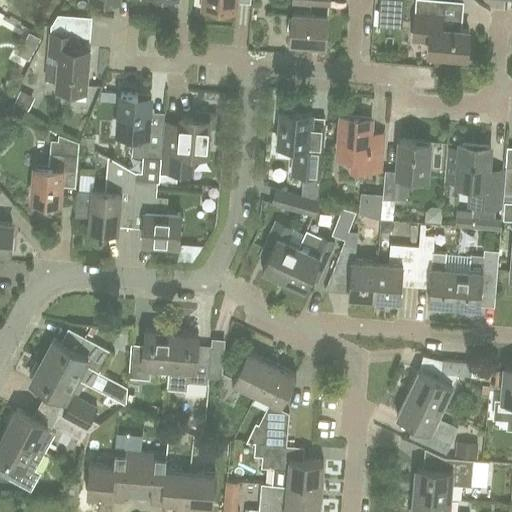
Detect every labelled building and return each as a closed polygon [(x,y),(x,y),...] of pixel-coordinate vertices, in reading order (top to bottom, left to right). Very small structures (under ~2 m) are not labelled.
[(0,0),(0,7),(25,22),(32,9),(18,0),(0,0)] [(199,0),(199,5),(235,8),(235,0),(199,0)] [(292,11),(290,43),(291,43),(291,47),(308,48),(308,44),(325,45),(328,10),(328,0),(290,0),(291,1),(310,3),(309,12),(292,11)] [(380,0),(378,24),(401,26),(401,0),(380,0)] [(441,0),(415,0),(413,28),(412,41),(430,43),(429,55),(441,56),(466,57),(468,31),(461,30),(441,29),(443,0),(441,0)] [(441,29),(461,30),(463,2),(443,0),(441,29)] [(50,27),(46,78),(56,79),(55,86),(87,88),(87,85),(89,48),(92,16),(58,13),(52,23),(50,27)] [(43,36),(29,28),(16,51),(32,59),(43,36)] [(35,95),(21,88),(14,103),(27,109),(35,95)] [(135,179),(159,181),(162,140),(165,114),(149,112),(150,97),(138,96),(138,95),(121,93),(117,134),(133,135),(131,156),(142,157),(141,172),(136,171),(135,179)] [(303,174),(321,176),(324,145),(325,124),(311,123),(312,114),(312,113),(281,110),(279,130),(278,144),(294,145),(293,162),(300,163),(299,174),(303,174)] [(168,117),(167,140),(164,170),(191,172),(193,152),(206,153),(208,128),(215,128),(216,115),(195,114),(194,120),(168,117)] [(325,124),(326,115),(312,114),(311,123),(325,124)] [(383,158),(382,158),(384,133),(371,132),(372,117),(341,115),(339,146),(338,154),(351,156),(349,169),(382,172),(383,158)] [(78,156),(78,155),(79,141),(59,132),(58,140),(51,139),(49,154),(50,154),(49,167),(35,166),(32,200),(60,202),(61,184),(63,170),(76,171),(78,156)] [(383,192),(382,198),(395,199),(405,200),(407,200),(409,174),(428,176),(431,141),(400,138),(397,170),(385,169),(383,192)] [(448,146),(444,181),(457,182),(457,184),(472,185),(470,205),(480,206),(493,207),(498,208),(501,170),(489,169),(491,146),(460,144),(460,147),(448,146)] [(133,212),(135,179),(136,171),(109,158),(106,191),(93,190),(93,192),(77,190),(75,214),(91,216),(90,228),(106,229),(117,230),(117,224),(118,211),(133,212)] [(511,200),(511,165),(505,165),(503,200),(511,200)] [(75,185),(76,171),(63,170),(61,184),(75,185)] [(319,201),(321,176),(303,174),(301,195),(319,201)] [(180,243),(182,210),(168,209),(169,194),(158,193),(159,181),(135,179),(133,212),(145,214),(144,226),(142,240),(154,241),(180,243)] [(271,202),(287,206),(313,214),(319,201),(301,195),(291,192),(275,188),(271,202)] [(383,192),(360,190),(359,212),(380,219),(382,198),(383,192)] [(395,199),(382,198),(380,219),(393,219),(395,199)] [(511,200),(503,200),(501,217),(511,218),(511,200)] [(442,215),(442,206),(431,205),(425,210),(424,222),(426,222),(441,223),(442,215)] [(356,211),(342,207),(331,234),(345,239),(349,227),(356,211)] [(455,209),(455,224),(461,224),(501,227),(501,217),(473,215),(474,211),(455,209)] [(118,211),(117,224),(144,226),(145,214),(133,212),(118,211)] [(267,254),(261,267),(283,278),(305,230),(277,217),(270,234),(264,247),(261,251),(267,254)] [(434,234),(425,234),(426,222),(424,222),(422,222),(421,221),(419,246),(415,284),(429,285),(428,302),(430,303),(429,306),(431,309),(444,310),(446,308),(446,304),(454,305),(459,253),(433,251),(434,234)] [(0,253),(8,254),(11,224),(0,222),(0,253)] [(374,298),(377,262),(355,260),(358,228),(349,227),(345,239),(332,270),(350,272),(349,291),(348,296),(374,298)] [(305,230),(283,278),(304,288),(310,275),(317,278),(325,260),(331,249),(335,240),(320,233),(320,234),(307,228),(305,230)] [(202,245),(180,243),(179,259),(193,260),(202,245)] [(415,284),(419,246),(390,244),(388,263),(377,262),(374,298),(400,300),(401,283),(415,284)] [(497,268),(498,257),(499,250),(483,249),(483,255),(459,253),(454,305),(461,305),(461,309),(463,311),(475,312),(477,311),(477,307),(479,307),(481,284),(496,285),(497,268)] [(350,272),(332,270),(326,289),(349,291),(350,272)] [(496,285),(481,284),(479,307),(494,308),(494,300),(496,285)] [(76,350),(84,336),(68,328),(61,341),(76,350)] [(172,332),(145,330),(144,343),(143,351),(130,350),(128,377),(149,379),(150,366),(168,367),(169,367),(172,332)] [(208,384),(208,378),(210,351),(197,350),(197,343),(198,334),(172,332),(169,367),(168,367),(167,389),(187,390),(188,382),(208,384)] [(53,337),(42,359),(78,379),(92,386),(99,373),(111,351),(84,336),(76,350),(61,341),(53,337)] [(211,337),(211,344),(210,351),(224,352),(225,338),(211,337)] [(144,343),(130,342),(130,350),(143,351),(144,343)] [(211,344),(197,343),(197,350),(210,351),(211,344)] [(257,394),(272,363),(246,350),(233,378),(222,373),(224,352),(210,351),(208,378),(222,379),(220,399),(234,406),(242,387),(257,394)] [(423,354),(419,369),(453,386),(456,375),(441,373),(442,359),(423,354)] [(35,362),(28,375),(32,377),(30,381),(46,390),(67,401),(71,393),(78,379),(42,359),(39,364),(35,362)] [(471,376),(472,362),(442,359),(441,373),(456,375),(471,376)] [(472,362),(471,376),(489,381),(491,364),(472,362)] [(296,374),(272,363),(257,394),(271,401),(260,424),(256,423),(247,441),(255,441),(255,444),(262,444),(286,446),(289,413),(279,409),(296,374)] [(402,383),(408,366),(399,363),(393,380),(402,383)] [(511,365),(504,365),(501,401),(511,402),(511,406),(510,429),(511,429),(511,365)] [(407,393),(441,409),(453,386),(419,369),(407,393)] [(99,373),(92,386),(126,405),(127,386),(99,373)] [(67,401),(46,390),(31,416),(52,428),(53,425),(59,415),(67,401)] [(67,401),(59,415),(74,423),(89,431),(90,431),(100,424),(90,418),(97,407),(71,393),(67,401)] [(438,417),(441,409),(407,393),(396,417),(414,425),(424,430),(419,441),(446,453),(459,426),(438,417)] [(16,408),(4,430),(44,452),(56,430),(52,428),(31,416),(16,408)] [(59,415),(53,425),(69,433),(78,438),(76,442),(85,447),(89,431),(74,423),(59,415)] [(409,436),(419,441),(424,430),(414,425),(409,436)] [(4,430),(0,436),(0,455),(1,456),(14,464),(6,478),(30,491),(40,472),(35,470),(44,452),(4,430)] [(116,432),(115,450),(142,452),(143,434),(116,432)] [(478,441),(456,440),(455,458),(474,460),(477,460),(478,441)] [(228,442),(198,441),(198,453),(227,455),(228,442)] [(286,446),(262,444),(255,444),(254,457),(268,458),(267,469),(288,471),(287,485),(287,487),(321,489),(323,462),(303,460),(285,458),(286,446)] [(295,447),(286,446),(285,458),(303,460),(304,448),(295,447)] [(415,496),(448,499),(450,485),(471,487),(474,460),(455,458),(445,457),(425,449),(423,468),(417,468),(415,496)] [(139,484),(142,452),(115,450),(114,466),(111,502),(124,503),(126,483),(139,484)] [(165,470),(166,454),(142,452),(139,484),(152,486),(150,505),(162,506),(162,502),(165,470)] [(1,456),(0,457),(0,474),(6,478),(14,464),(1,456)] [(474,460),(471,487),(486,488),(489,461),(482,460),(477,460),(474,460)] [(110,511),(111,502),(114,466),(90,464),(90,470),(81,469),(80,480),(80,484),(88,484),(87,495),(101,497),(99,511),(110,511)] [(186,511),(190,473),(165,470),(162,502),(175,503),(174,511),(186,511)] [(190,473),(186,511),(198,511),(199,505),(213,506),(215,475),(190,473)] [(80,480),(65,479),(64,500),(79,501),(80,484),(80,480)] [(237,511),(240,481),(227,480),(224,507),(223,511),(237,511)] [(287,487),(287,485),(260,482),(258,510),(249,509),(249,511),(318,511),(321,489),(287,487)] [(447,511),(448,499),(415,496),(413,511),(447,511)]
